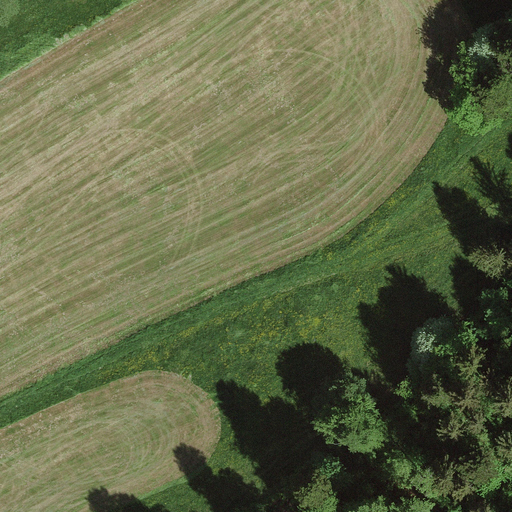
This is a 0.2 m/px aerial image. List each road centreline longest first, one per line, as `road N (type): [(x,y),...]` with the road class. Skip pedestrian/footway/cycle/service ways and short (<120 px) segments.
road 1 (track): [(335,266),(0,409)]
road 2 (track): [(335,266),(511,111)]
road 3 (track): [(511,201),(335,266)]
